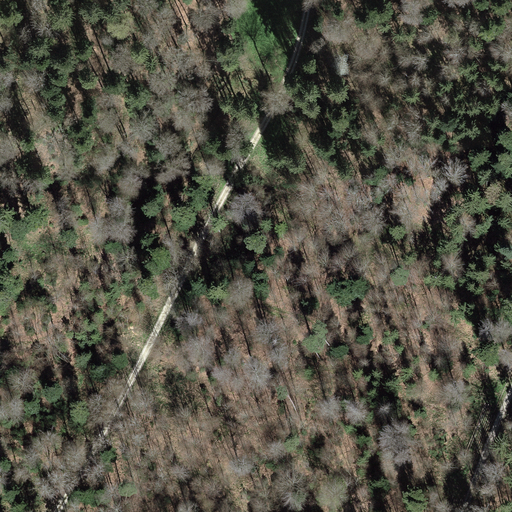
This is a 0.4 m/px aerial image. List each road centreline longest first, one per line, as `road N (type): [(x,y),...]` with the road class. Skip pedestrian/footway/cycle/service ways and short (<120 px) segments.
road 1 (track): [(309,0),(285,81),(56,511)]
road 2 (track): [(463,511),(511,385)]
